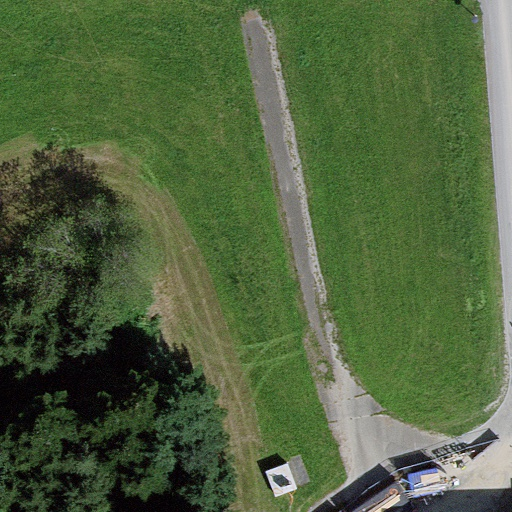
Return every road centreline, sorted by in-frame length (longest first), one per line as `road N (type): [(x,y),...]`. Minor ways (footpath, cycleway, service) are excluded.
road 1 (track): [(378,468),(333,364),(257,18)]
road 2 (track): [(511,448),(378,468),(308,511)]
